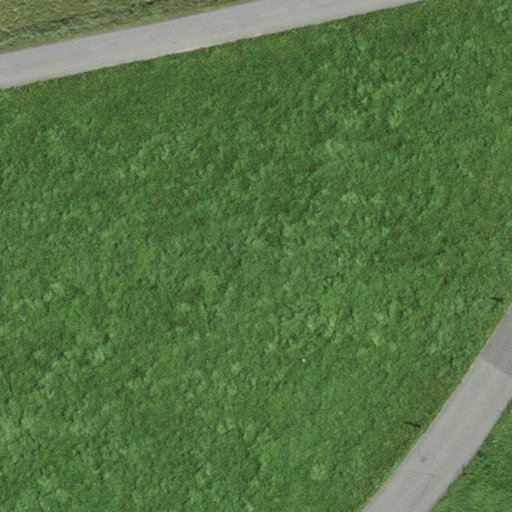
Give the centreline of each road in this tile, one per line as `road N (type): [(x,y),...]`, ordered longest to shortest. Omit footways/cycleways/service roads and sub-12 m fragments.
road 1 (unclassified): [(0,65),(320,0)]
road 2 (unclassified): [(384,511),(511,331)]
